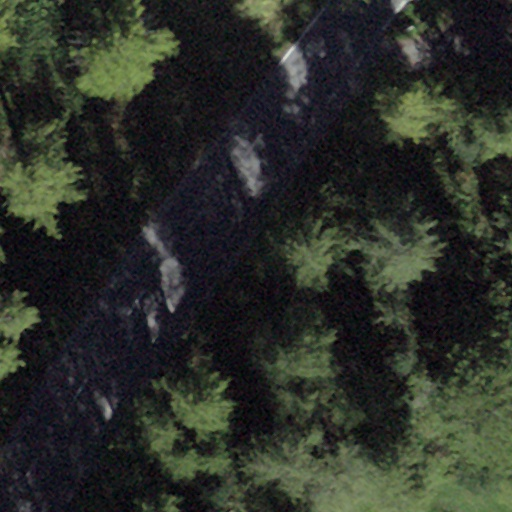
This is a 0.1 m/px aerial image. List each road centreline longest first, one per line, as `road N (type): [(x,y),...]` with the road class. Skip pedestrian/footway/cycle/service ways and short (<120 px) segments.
road 1 (unclassified): [(12,511),(364,0)]
road 2 (track): [(327,54),(511,48)]
